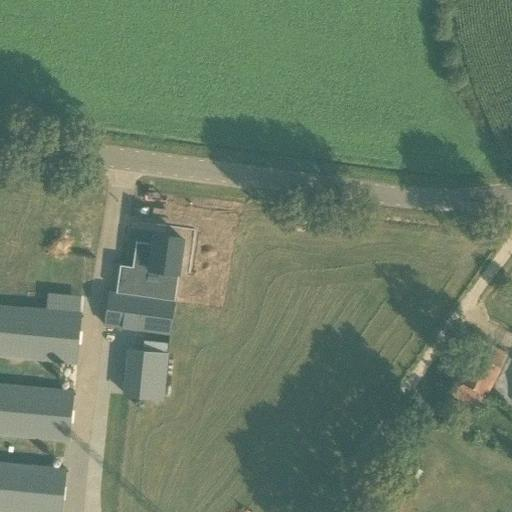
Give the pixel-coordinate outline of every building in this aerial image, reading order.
[(174,302),(183,239),(155,235),(154,245),(137,242),(133,267),(137,268),(135,282),(134,282),(132,295),(174,302)] [(170,334),(174,302),(132,295),(109,292),(105,325),(170,334)] [(0,355),(77,364),(82,314),(0,306),(0,355)] [(477,409),(505,351),(479,339),(451,397),(477,409)] [(126,350),(122,400),(164,404),(168,353),(126,350)] [(0,434),(70,441),(74,391),(0,384),(0,434)] [(0,511),(62,511),(67,469),(0,463),(0,511)]
